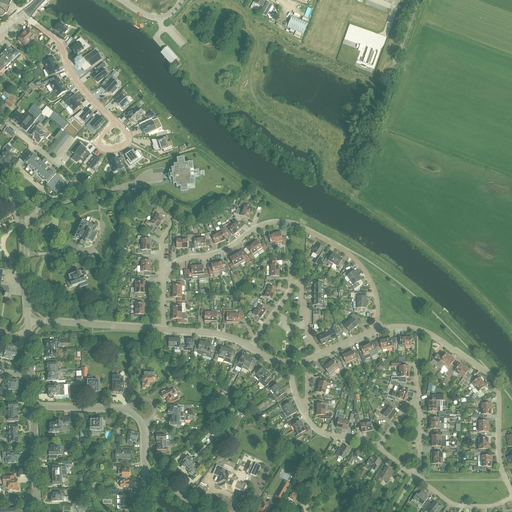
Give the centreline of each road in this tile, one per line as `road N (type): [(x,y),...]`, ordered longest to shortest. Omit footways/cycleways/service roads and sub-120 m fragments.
road 1 (residential): [(376,330),(415,328),(490,376),(499,397),(499,460),(511,491)]
road 2 (residential): [(376,330),(375,291),(348,252),(288,222),(251,230)]
road 3 (residential): [(22,224),(84,194),(157,179)]
road 4 (residential): [(23,16),(61,46),(81,88),(114,121)]
road 5 (residential): [(27,320),(163,329)]
